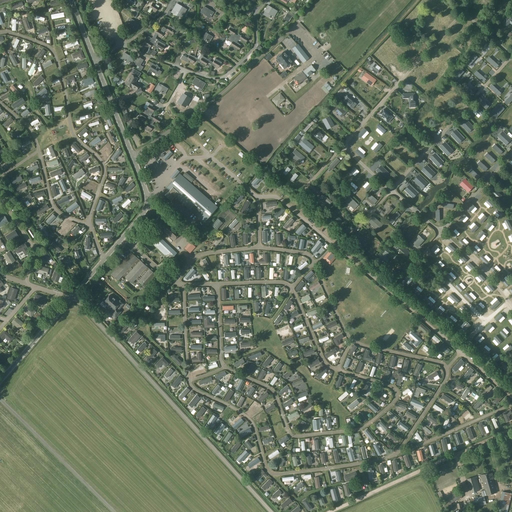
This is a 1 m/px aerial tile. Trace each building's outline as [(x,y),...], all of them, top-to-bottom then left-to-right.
[(334,4),(329,0),(324,0),(322,2),(330,8),(334,4)] [(397,3),(404,9),(407,6),(400,0),(397,3)] [(155,13),(159,6),(153,3),(147,12),(150,13),(151,10),(155,13)] [(183,16),(187,10),(179,5),(176,11),(183,16)] [(274,17),(277,11),(268,5),(264,11),(274,17)] [(210,18),(214,12),(204,6),(200,12),(210,18)] [(390,10),(396,16),(398,13),(392,8),(390,10)] [(310,16),(306,19),(313,26),(316,23),(310,16)] [(511,24),(511,18),(508,16),(502,22),(507,26),(510,23),(511,24)] [(26,31),(30,30),(26,18),(22,19),(26,31)] [(140,23),(132,19),(129,25),(136,29),(140,23)] [(374,25),(382,32),(384,29),(376,23),(374,25)] [(161,30),(165,32),(172,36),(174,32),(177,34),(179,30),(176,29),(169,25),(167,29),(163,27),(161,30)] [(236,38),(240,31),(234,28),(230,26),(227,32),(236,38)] [(165,32),(161,30),(158,28),(152,37),(155,39),(155,38),(157,36),(161,38),(165,32)] [(240,31),(236,38),(230,47),(237,51),(240,46),(236,43),(239,40),(245,43),(249,37),(240,31)] [(209,43),(213,37),(206,32),(202,39),(209,43)] [(155,39),(152,37),(152,38),(148,36),(143,45),(149,49),(151,45),(155,39)] [(155,39),(151,45),(155,47),(157,49),(158,48),(162,50),(165,45),(159,41),(158,42),(157,41),(158,40),(155,38),(155,39)] [(298,44),(292,49),(303,63),(309,58),(298,44)] [(79,56),(81,60),(84,58),(81,51),(72,55),(73,58),(79,56)] [(287,54),(286,55),(284,51),(275,58),(276,59),(276,60),(276,61),(277,63),(279,63),(284,69),(287,67),(287,68),(288,68),(290,66),(290,65),(293,62),(290,59),(290,58),(287,54)] [(132,62),(134,59),(124,53),(121,58),(128,63),(130,60),(132,62)] [(195,60),(196,58),(190,54),(187,58),(183,55),(181,59),(188,63),(188,62),(192,64),(195,60)] [(343,58),(353,68),(357,63),(348,54),(343,58)] [(139,67),(143,60),(137,56),(133,63),(139,67)] [(205,67),(208,62),(209,60),(202,56),(200,60),(196,58),(195,60),(205,67)] [(209,60),(208,62),(218,69),(222,62),(215,58),(213,62),(209,60)] [(374,68),(377,64),(373,62),(369,68),(376,74),(379,71),(374,68)] [(155,74),(159,67),(152,63),(147,73),(150,74),(151,72),(155,74)] [(303,71),(307,77),(315,70),(311,65),(303,71)] [(337,72),(335,75),(339,79),(344,74),(337,68),(335,70),(337,72)] [(511,71),(510,69),(502,75),(505,81),(508,78),(511,83),(511,71)] [(131,74),(125,84),(132,88),(132,87),(137,90),(137,91),(136,92),(137,94),(143,92),(141,89),(139,86),(140,85),(135,82),(138,78),(137,78),(138,76),(138,77),(141,73),(135,70),(133,73),(132,75),(131,74)] [(306,77),(307,77),(303,71),(302,72),(294,78),(298,84),(306,78),(306,77)] [(361,79),(369,85),(374,78),(366,72),(361,79)] [(200,92),(205,83),(195,77),(191,83),(199,88),(198,90),(200,92)] [(259,88),(262,90),(268,84),(266,81),(259,88)] [(164,95),(168,89),(158,83),(155,89),(164,95)] [(37,94),(39,97),(44,93),(45,94),(47,92),(46,92),(47,91),(45,88),(37,94)] [(280,93),(271,100),(276,106),(285,99),(280,93)] [(409,108),(416,107),(415,93),(402,94),(402,99),(409,98),(409,108)] [(227,98),(233,106),(236,104),(231,95),(227,98)] [(342,100),(349,107),(354,102),(347,95),(342,100)] [(489,105),(480,97),(477,100),(486,109),(489,105)] [(306,102),(303,104),(310,111),(312,109),(306,102)] [(150,103),(144,112),(145,113),(145,114),(150,117),(151,116),(156,107),(150,103)] [(338,105),(333,110),(341,117),(346,112),(338,105)] [(378,114),(386,121),(391,115),(384,109),(378,114)] [(145,113),(144,112),(144,113),(143,113),(141,112),(137,117),(144,121),(146,117),(149,119),(150,117),(145,114),(145,113)] [(149,119),(151,120),(158,124),(162,118),(156,114),(153,118),(151,116),(150,117),(149,119)] [(329,116),(322,120),(327,129),(334,126),(329,116)] [(149,124),(151,120),(149,119),(143,128),(150,132),(153,126),(149,124)] [(473,127),(466,120),(461,125),(467,132),(473,127)] [(291,132),(293,129),(285,121),(282,124),(291,132)] [(379,124),(376,127),(384,134),(386,131),(379,124)] [(318,128),(313,135),(320,141),(326,134),(318,128)] [(364,128),(357,135),(360,138),(367,131),(364,128)] [(463,137),(456,130),(451,135),(457,142),(463,137)] [(114,142),(113,138),(114,138),(113,136),(112,137),(109,132),(106,134),(111,143),(114,142)] [(505,133),(499,138),(506,145),(511,140),(505,133)] [(98,137),(90,143),(92,146),(101,141),(98,137)] [(299,145),(307,151),(312,145),(304,139),(299,145)] [(451,149),(445,142),(439,147),(446,154),(451,149)] [(379,143),(372,150),(375,153),(382,146),(379,143)] [(73,144),(69,146),(76,157),(80,155),(73,144)] [(496,146),(493,149),(500,155),(503,152),(496,146)] [(290,155),(297,162),(302,156),(295,149),(290,155)] [(357,149),(354,152),(362,159),(365,156),(357,149)] [(117,152),(110,161),(115,165),(122,157),(117,152)] [(442,160),(435,153),(430,158),(436,165),(442,160)] [(489,154),(486,157),(492,163),(495,160),(489,154)] [(170,169),(176,161),(173,158),(167,167),(170,169)] [(336,158),(328,168),(331,170),(339,161),(336,158)] [(481,162),(478,165),(485,171),(488,168),(481,162)] [(427,164),(421,170),(428,177),(433,171),(427,164)] [(381,165),(376,171),(382,177),(388,172),(381,165)] [(353,167),(348,173),(351,176),(356,170),(353,167)] [(82,169),(73,177),(76,180),(85,173),(82,169)] [(473,171),(471,174),(477,180),(480,177),(473,171)] [(164,194),(170,200),(174,196),(204,222),(218,207),(180,173),(170,184),(169,184),(164,190),(167,192),(164,194)] [(259,175),(252,183),(255,186),(260,180),(261,181),(262,180),(261,179),(262,178),(259,175)] [(426,183),(419,176),(414,181),(420,188),(426,183)] [(121,187),(126,179),(122,177),(117,185),(121,187)] [(62,180),(58,181),(63,192),(67,190),(62,180)] [(467,180),(461,186),(468,192),(474,186),(467,180)] [(371,182),(364,189),(367,192),(373,185),(371,182)] [(17,191),(27,187),(25,183),(15,187),(17,191)] [(349,184),(346,187),(354,194),(357,191),(349,184)] [(416,192),(410,185),(404,190),(410,197),(416,192)] [(492,187),(489,191),(498,198),(501,194),(492,187)] [(83,192),(81,195),(90,200),(92,197),(83,192)] [(23,203),(32,198),(30,194),(21,199),(23,203)] [(368,194),(366,197),(364,200),(361,203),(364,205),(366,202),(372,207),(374,204),(368,198),(370,196),(368,194)] [(349,196),(344,201),(354,209),(358,205),(349,196)] [(488,199),(486,202),(491,208),(494,205),(488,199)] [(68,213),(78,206),(76,202),(65,209),(68,213)] [(124,211),(130,205),(128,203),(121,209),(124,211)] [(38,215),(49,208),(46,204),(36,211),(38,215)] [(472,204),(467,210),(470,213),(475,207),(472,204)] [(336,215),(341,210),(340,210),(342,208),(340,205),(338,208),(330,216),(330,215),(328,219),(330,220),(332,217),(339,223),(342,220),(336,215)] [(389,205),(384,211),(381,209),(378,213),(385,219),(393,208),(389,205)] [(277,219),(285,209),(282,206),(274,216),(277,219)] [(498,209),(495,212),(501,217),(504,214),(498,209)] [(397,212),(388,221),(391,224),(400,215),(397,212)] [(464,214),(458,220),(461,223),(466,217),(464,214)] [(484,215),(479,221),(482,224),(487,218),(484,215)] [(9,222),(5,216),(0,218),(0,227),(9,222)] [(154,223),(173,240),(180,233),(161,216),(154,223)] [(373,216),(368,222),(377,230),(382,225),(373,216)] [(46,224),(48,227),(55,221),(52,218),(46,224)] [(216,230),(223,223),(218,218),(211,225),(216,230)] [(294,221),(291,218),(283,226),(287,229),(294,221)] [(63,221),(58,231),(61,233),(67,224),(63,221)] [(490,221),(485,227),(488,230),(494,224),(490,221)] [(295,231),(299,235),(306,228),(302,224),(295,231)] [(475,225),(470,230),(473,233),(478,228),(475,225)] [(14,230),(5,236),(9,242),(18,236),(14,230)] [(452,230),(449,233),(455,239),(458,236),(452,230)] [(482,231),(477,237),(480,239),(485,234),(482,231)] [(351,239),(359,246),(364,240),(356,233),(351,239)] [(295,240),(295,236),(288,235),(287,246),(290,246),(291,239),(295,240)] [(418,235),(412,242),(418,247),(424,240),(418,235)] [(221,241),(223,238),(221,236),(214,243),(217,245),(219,242),(220,243),(222,241),(221,241)] [(177,253),(160,237),(153,245),(170,261),(177,253)] [(461,240),(459,242),(464,248),(467,245),(461,240)] [(53,242),(50,245),(58,253),(61,250),(53,242)] [(143,247),(149,252),(152,248),(147,243),(143,247)] [(189,243),(184,248),(189,252),(193,248),(189,243)] [(26,248),(27,247),(25,244),(15,250),(17,253),(22,250),(25,255),(29,253),(26,248)] [(401,244),(398,248),(407,256),(411,252),(401,244)] [(436,244),(431,250),(434,253),(439,247),(436,244)] [(450,244),(447,247),(453,252),(456,250),(450,244)] [(312,253),(315,256),(322,248),(319,245),(312,253)] [(473,246),(470,249),(476,255),(478,252),(473,246)] [(331,249),(324,258),(330,264),(338,254),(331,249)] [(387,249),(378,258),(385,264),(389,260),(386,257),(390,252),(387,249)] [(52,259),(47,251),(41,255),(47,262),(52,259)] [(15,260),(9,252),(4,255),(9,264),(15,260)] [(132,252),(111,275),(118,281),(120,278),(122,280),(125,277),(132,284),(136,279),(145,287),(157,274),(139,258),(132,252)] [(263,259),(259,260),(259,264),(267,263),(267,254),(263,255),(263,259)] [(462,255),(459,258),(464,263),(467,261),(462,255)] [(482,256),(480,258),(487,266),(490,263),(482,256)] [(437,262),(434,265),(440,271),(443,268),(437,262)] [(201,265),(205,273),(210,271),(206,263),(201,265)] [(470,263),(467,266),(473,272),(475,269),(470,263)] [(305,265),(298,273),(301,275),(308,268),(305,265)] [(48,269),(38,266),(36,272),(47,275),(48,269)] [(493,267),(490,270),(496,276),(499,273),(493,267)] [(314,274),(311,271),(304,278),(307,281),(314,274)] [(61,274),(54,272),(52,279),(58,282),(61,274)] [(447,272),(444,275),(452,283),(455,280),(447,272)] [(433,276),(430,279),(423,273),(420,275),(427,282),(429,285),(435,278),(433,276)] [(480,274),(477,276),(483,282),(486,280),(480,274)] [(408,275),(401,283),(405,286),(411,277),(408,275)] [(502,277),(499,279),(507,287),(509,285),(502,277)] [(318,282),(308,288),(310,291),(320,286),(318,282)] [(458,284),(455,287),(461,292),(464,289),(458,284)] [(489,284),(486,287),(491,293),(495,290),(489,284)] [(442,285),(439,287),(445,293),(447,290),(442,285)] [(14,300),(17,290),(11,288),(7,298),(14,300)] [(415,288),(412,291),(418,296),(421,293),(415,288)] [(467,293),(464,296),(472,303),(475,300),(467,293)] [(452,294),(449,297),(457,304),(460,301),(452,294)] [(36,295),(34,301),(44,304),(46,298),(36,295)] [(113,311),(111,314),(115,318),(121,311),(118,309),(123,304),(120,301),(119,302),(110,295),(104,302),(110,307),(110,308),(113,311)] [(150,296),(143,304),(146,307),(153,299),(150,296)] [(426,297),(423,300),(431,307),(434,304),(426,297)] [(497,298),(490,306),(493,309),(500,301),(497,298)] [(300,303),(303,307),(305,306),(306,307),(312,304),(309,299),(300,303)] [(27,304),(23,310),(31,316),(35,311),(27,304)] [(478,304),(475,306),(481,312),(483,309),(478,304)] [(464,306),(461,308),(467,314),(469,311),(464,306)] [(438,307),(435,310),(441,316),(444,312),(438,307)] [(325,314),(330,312),(329,308),(320,312),(324,320),(327,318),(325,314)] [(161,310),(155,318),(158,320),(164,313),(161,310)] [(296,311),(286,316),(288,320),(298,315),(296,311)] [(500,312),(495,318),(497,321),(503,315),(500,312)] [(291,327),(300,322),(297,316),(288,321),(291,327)] [(448,316),(445,319),(453,326),(455,323),(448,316)] [(16,317),(12,322),(20,329),(24,324),(16,317)] [(214,323),(208,323),(208,319),(204,319),(205,327),(214,327),(214,323)] [(426,334),(429,331),(421,323),(417,326),(426,334)] [(468,323),(461,331),(464,334),(471,326),(468,323)] [(490,323),(484,328),(487,331),(493,326),(490,323)] [(127,327),(119,334),(122,337),(129,330),(127,327)] [(502,329),(500,331),(505,337),(508,334),(502,329)] [(0,335),(0,339),(1,341),(5,336),(10,341),(13,338),(4,331),(0,335)] [(133,344),(141,336),(136,332),(128,340),(133,344)] [(480,332),(475,338),(477,341),(483,335),(480,332)] [(338,340),(343,337),(341,334),(333,339),(337,346),(340,344),(338,340)] [(496,334),(493,337),(499,343),(502,340),(496,334)] [(434,339),(432,342),(437,347),(440,345),(434,339)] [(448,353),(450,350),(443,344),(439,350),(441,352),(443,349),(448,353)] [(144,346),(137,352),(140,356),(147,350),(144,346)] [(410,355),(412,352),(405,346),(402,349),(410,355)] [(431,354),(433,352),(425,346),(423,348),(429,352),(428,353),(429,355),(430,354),(431,354)] [(484,346),(481,349),(488,355),(490,351),(484,346)] [(324,353),(327,358),(336,352),(334,348),(324,353)] [(146,357),(149,360),(157,352),(154,349),(146,357)] [(368,356),(370,351),(366,350),(363,359),(371,361),(372,357),(368,356)] [(192,362),(201,361),(201,353),(196,353),(197,358),(192,358),(192,362)] [(500,353),(493,359),(496,362),(502,356),(500,353)] [(327,360),(329,365),(338,360),(335,355),(327,360)] [(155,365),(158,368),(162,363),(165,366),(168,363),(162,358),(155,365)] [(465,361),(461,358),(453,368),(456,371),(465,361)] [(268,369),(270,371),(275,365),(269,360),(262,369),(265,373),(268,369)] [(236,372),(244,367),(242,363),(234,367),(236,372)] [(253,369),(255,366),(251,364),(246,372),(249,374),(252,370),(253,371),(254,369),(253,369)] [(418,364),(413,374),(417,376),(418,374),(419,374),(420,373),(419,372),(422,366),(418,364)] [(511,369),(504,364),(501,367),(511,374),(511,373),(511,369)] [(282,369),(278,366),(272,374),(277,377),(282,369)] [(323,368),(316,377),(319,379),(327,370),(323,368)] [(466,379),(474,370),(471,368),(463,377),(466,379)] [(438,375),(436,371),(428,377),(430,380),(438,375)] [(168,385),(176,377),(171,372),(163,379),(168,385)] [(220,378),(226,375),(224,372),(215,376),(217,380),(218,379),(219,380),(220,379),(220,378)] [(175,388),(182,378),(179,376),(171,385),(175,388)] [(483,384),(480,381),(473,387),(476,390),(483,384)] [(221,386),(217,384),(212,391),(215,394),(221,386)] [(291,388),(294,394),(303,389),(300,384),(291,388)] [(250,396),(255,389),(252,387),(249,391),(248,391),(247,392),(248,393),(247,394),(250,396)] [(425,393),(426,390),(418,387),(415,396),(418,397),(420,392),(425,393)] [(489,389),(481,397),(484,401),(493,393),(489,389)] [(257,398),(260,402),(268,395),(265,391),(261,395),(260,394),(258,396),(259,397),(257,398)] [(185,392),(180,401),(183,403),(188,394),(185,392)] [(196,395),(188,405),(192,408),(200,398),(196,395)] [(239,406),(244,397),(241,395),(236,405),(239,406)] [(347,396),(338,403),(341,406),(349,399),(347,396)] [(424,403),(412,398),(410,402),(422,407),(424,403)] [(440,401),(449,407),(452,404),(442,398),(440,401)] [(357,399),(348,405),(351,409),(359,402),(357,399)] [(292,402),(282,409),(285,412),(294,406),(292,402)] [(266,414),(270,413),(271,414),(275,412),(272,406),(268,407),(269,410),(265,412),(266,414)] [(304,411),(302,413),(303,415),(311,411),(309,406),(303,409),(304,411)] [(199,418),(206,409),(202,407),(196,415),(199,418)] [(254,407),(250,410),(249,409),(246,413),(250,417),(257,409),(254,407)] [(441,417),(443,414),(434,408),(432,411),(441,417)] [(223,409),(219,414),(223,417),(227,413),(223,409)] [(510,410),(503,413),(507,422),(510,420),(508,415),(511,414),(510,410)] [(397,417),(389,411),(387,413),(395,419),(397,417)] [(416,416),(407,411),(405,414),(414,419),(416,416)] [(467,411),(461,417),(463,419),(469,413),(467,411)] [(366,420),(360,412),(357,414),(363,422),(366,420)] [(212,415),(206,425),(209,427),(216,417),(212,415)] [(387,418),(391,421),(389,422),(393,425),(396,421),(390,415),(387,418)] [(429,415),(427,418),(436,425),(439,422),(429,415)] [(387,430),(387,429),(379,421),(377,423),(385,432),(386,433),(388,431),(387,430)] [(400,421),(397,424),(406,431),(408,427),(400,421)] [(218,434),(225,424),(222,422),(215,432),(218,434)] [(240,437),(251,431),(249,428),(238,433),(240,437)] [(366,429),(363,431),(370,439),(373,437),(366,429)] [(226,443),(232,434),(229,431),(223,440),(226,443)] [(388,435),(396,442),(399,439),(390,432),(388,435)] [(280,445),(289,439),(287,435),(278,441),(280,445)] [(231,450),(234,452),(240,444),(237,442),(231,450)] [(376,443),(373,445),(378,455),(381,453),(376,443)] [(346,449),(350,461),(354,459),(351,447),(346,449)] [(279,453),(277,450),(268,456),(270,459),(279,453)] [(241,461),(247,454),(244,452),(238,458),(241,461)] [(260,461),(258,458),(248,464),(250,468),(260,461)] [(262,470),(254,477),(256,480),(264,472),(262,470)] [(488,479),(492,494),(497,492),(491,472),(489,473),(490,478),(488,479)] [(487,495),(492,494),(488,479),(490,478),(489,473),(481,475),(487,495)] [(480,490),(476,476),(467,479),(471,493),(480,490)] [(269,479),(262,487),(265,490),(272,482),(269,479)] [(294,489),(296,492),(303,485),(301,482),(294,489)] [(2,491),(5,495),(16,487),(13,483),(2,491)] [(281,492),(279,489),(272,495),(274,498),(281,492)] [(445,507),(462,497),(458,489),(441,499),(445,507)] [(501,511),(507,511),(511,494),(503,491),(498,511),(501,511)] [(325,504),(321,493),(316,495),(321,506),(325,504)] [(486,504),(484,496),(467,501),(468,506),(478,503),(479,505),(481,505),(481,506),(486,504)] [(291,501),(289,498),(281,505),(283,508),(291,501)] [(302,501),(308,511),(312,509),(306,499),(302,501)]
